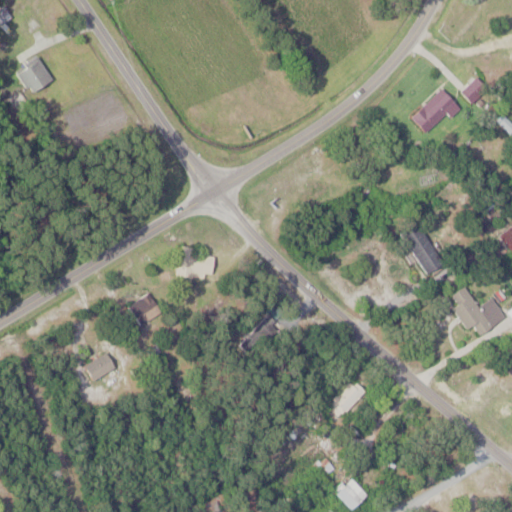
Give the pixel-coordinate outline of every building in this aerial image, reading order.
[(21,69),(36,93),(58,79),(43,56),(21,69)] [(443,116),(452,107),(432,87),(402,117),(418,133),(438,112),(443,116)] [(416,274),(435,263),(409,220),(391,231),(416,274)] [(502,247),(511,240),(511,232),(506,223),(492,232),(502,247)] [(219,273),(219,253),(191,253),(191,273),(219,273)] [(497,316),(484,295),(470,305),(457,284),(438,295),(459,329),(465,325),(470,334),(497,316)] [(168,310),(154,290),(132,304),(146,325),(168,310)] [(511,319),(511,301),(499,309),(507,323),(511,319)] [(122,367),(114,351),(90,362),(98,379),(122,367)] [(334,414),(356,390),(342,377),(320,401),(334,414)] [(357,493),(342,476),(325,491),(341,508),(357,493)]
